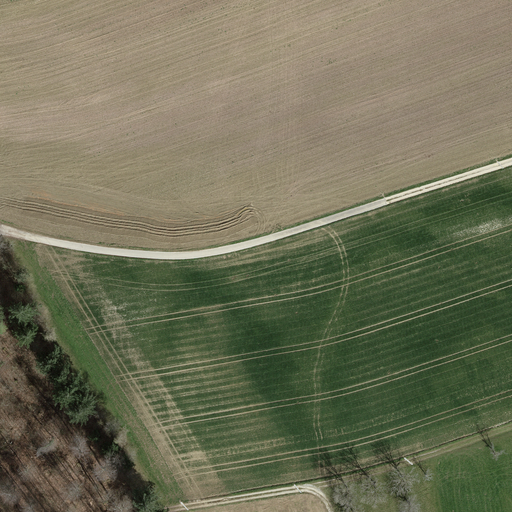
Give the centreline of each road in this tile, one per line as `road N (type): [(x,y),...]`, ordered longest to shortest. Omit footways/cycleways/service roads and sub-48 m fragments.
road 1 (track): [(511,162),(196,254),(131,253),(0,229)]
road 2 (track): [(147,511),(322,483),(511,425)]
